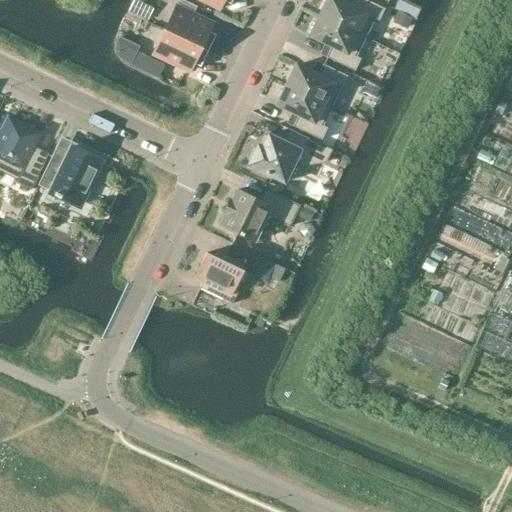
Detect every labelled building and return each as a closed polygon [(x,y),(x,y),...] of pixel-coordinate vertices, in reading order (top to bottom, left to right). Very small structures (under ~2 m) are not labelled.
[(197,7),(183,0),(180,0),(178,7),(176,6),(164,30),(207,51),(212,40),(206,37),(212,24),(193,15),(197,7)] [(223,0),(199,0),(219,9),(223,0)] [(365,0),(353,0),(350,6),(337,0),(327,0),(320,16),(365,38),(374,19),(378,21),(384,9),(365,0)] [(413,20),(398,13),(394,23),(408,30),(413,20)] [(356,57),(365,38),(320,16),(310,36),(331,46),(326,57),(354,71),(360,59),(356,57)] [(202,62),(207,51),(164,30),(152,54),(189,72),(195,59),(202,62)] [(156,78),(162,64),(137,52),(140,46),(120,37),(117,43),(117,53),(123,60),(127,63),(156,78)] [(317,75),(296,65),(286,85),(332,107),(346,76),(322,64),(317,75)] [(380,90),(368,84),(364,93),(376,98),(380,90)] [(323,126),(332,107),(286,85),(277,105),(298,116),(293,126),(321,140),(327,128),(323,126)] [(3,176),(3,174),(16,180),(15,182),(31,190),(48,154),(33,147),(39,134),(7,118),(0,132),(0,178),(2,177),(3,176)] [(256,149),(253,147),(246,160),(250,161),(248,165),(284,183),(293,164),(299,167),(306,153),(319,159),(325,146),(289,129),(283,142),(268,135),(267,137),(264,135),(262,139),(266,141),(262,147),(258,145),(256,149)] [(101,163),(69,147),(63,159),(52,154),(37,185),(67,200),(78,205),(83,194),(86,195),(101,163)] [(231,201),(229,200),(223,214),(224,214),(219,225),(239,234),(238,234),(242,236),(254,241),(266,215),(290,226),(300,205),(265,189),(259,202),(236,190),(231,201)] [(312,211),(300,206),(296,214),(308,220),(312,211)] [(278,281),(284,269),(274,264),(231,243),(225,255),(217,251),(214,257),(206,253),(194,278),(202,282),(199,288),(232,304),(242,283),(237,280),(242,270),(266,282),(268,277),(278,281)]
